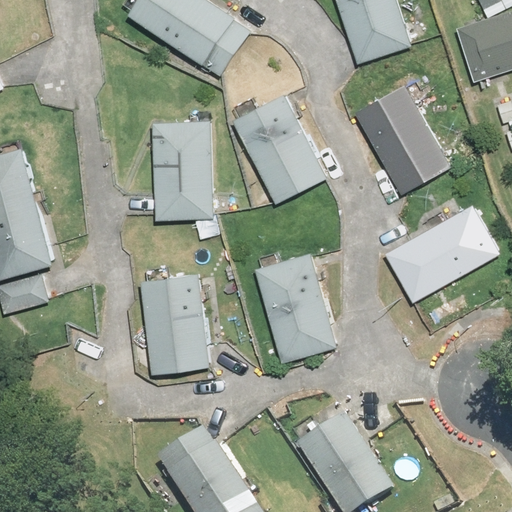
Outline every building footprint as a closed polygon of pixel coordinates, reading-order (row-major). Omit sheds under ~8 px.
[(220,0),(145,0),(140,8),(227,70),(258,26),(220,0)] [(410,0),(348,0),(371,58),(425,38),(410,0)] [(511,0),(481,0),(489,15),(511,2),(511,0)] [(511,7),(455,26),(472,80),(511,67),(511,7)] [(0,46),(0,89),(17,81),(0,46)] [(413,83),(367,110),(415,189),(461,161),(413,83)] [(295,87),(246,110),(286,197),(335,175),(295,87)] [(222,112),(163,115),(167,214),(226,212),(222,112)] [(36,138),(0,147),(0,242),(19,308),(64,295),(55,265),(71,260),(36,138)] [(482,195),(394,246),(422,294),(510,242),(482,195)] [(320,246),(265,261),(292,357),(347,342),(320,246)] [(212,264),(156,269),(164,367),(220,363),(212,264)] [(343,393),(298,425),(359,511),(364,511),(406,483),(343,393)] [(279,511),(281,511),(216,423),(167,459),(206,511),(279,511)]
